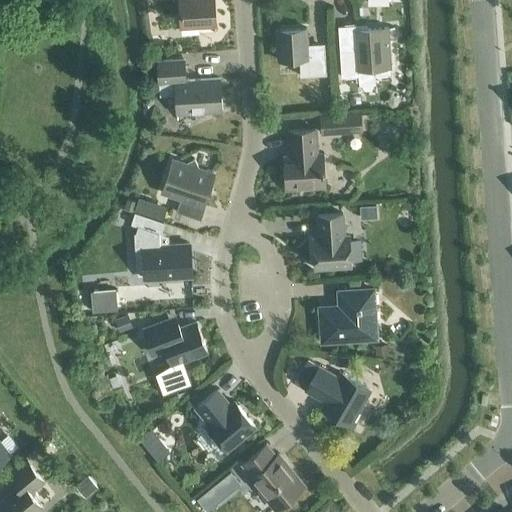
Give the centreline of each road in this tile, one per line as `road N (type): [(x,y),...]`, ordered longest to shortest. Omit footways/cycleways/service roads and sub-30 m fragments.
road 1 (residential): [(511,398),(481,0)]
road 2 (residential): [(233,213),(252,134),(243,0)]
road 3 (residential): [(367,511),(252,365)]
road 4 (residential): [(252,365),(279,312),(279,285),(264,250),(233,213)]
road 5 (residential): [(252,365),(219,285),(233,213)]
